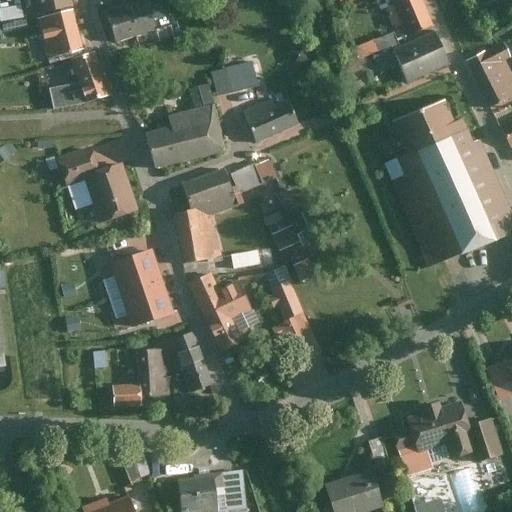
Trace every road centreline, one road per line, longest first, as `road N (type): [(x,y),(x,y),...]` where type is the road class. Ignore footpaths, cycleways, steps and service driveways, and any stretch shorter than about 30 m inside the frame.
road 1 (residential): [(239,425),(389,360),(511,286)]
road 2 (residential): [(146,189),(239,425)]
road 3 (residential): [(0,425),(239,425)]
road 4 (residential): [(511,190),(425,0)]
road 5 (residential): [(89,0),(146,189)]
